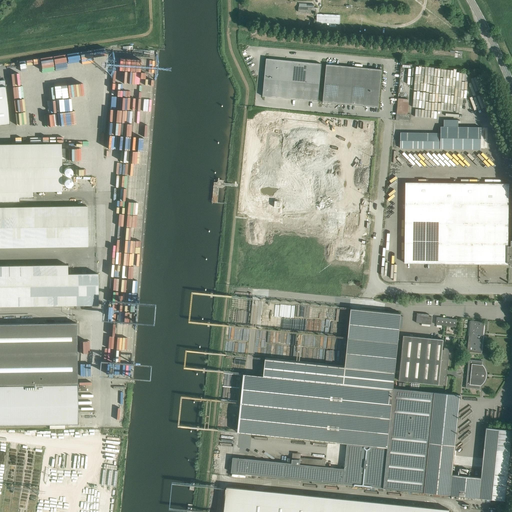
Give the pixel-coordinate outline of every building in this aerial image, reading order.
[(263,96),(290,99),(294,61),(266,58),(263,96)] [(318,102),(321,64),(294,61),(290,99),(318,102)] [(350,105),(354,67),(326,64),(323,102),(350,105)] [(378,107),(382,69),(354,67),(350,105),(378,107)] [(0,125),(10,124),(6,86),(5,80),(0,80),(0,125)] [(410,122),(411,117),(411,115),(396,113),(396,120),(410,122)] [(441,126),(441,133),(441,149),(481,149),(481,127),(441,126)] [(441,149),(441,133),(401,133),(400,148),(441,149)] [(12,144),(0,144),(0,191),(19,191),(62,191),(61,143),(25,144),(12,144)] [(508,204),(509,184),(406,182),(405,202),(508,204)] [(0,202),(19,202),(19,191),(0,191),(0,202)] [(511,236),(509,237),(508,237),(508,204),(405,202),(405,263),(508,264),(508,263),(511,263),(511,266),(511,236)] [(87,206),(0,207),(0,247),(88,246),(87,206)] [(68,265),(0,265),(0,306),(98,305),(98,273),(68,274),(68,265)] [(345,469),(343,484),(383,488),(393,388),(401,313),(361,309),(345,469)] [(431,324),(432,317),(429,316),(429,314),(417,313),(416,323),(431,324)] [(437,317),(436,325),(456,327),(457,319),(437,317)] [(481,353),(484,322),(470,321),(467,352),(481,353)] [(0,384),(77,383),(76,323),(0,323),(0,384)] [(439,384),(442,350),(443,339),(403,335),(399,380),(439,384)] [(442,350),(439,384),(439,385),(446,385),(450,348),(444,348),(444,350),(442,350)] [(483,368),(482,366),(483,361),(469,360),(466,387),(480,389),(480,384),(482,383),(483,381),(484,379),(485,376),(485,374),(485,372),(485,370),(483,368)] [(0,425),(78,424),(77,383),(0,384),(0,425)] [(393,388),(383,488),(505,500),(511,431),(511,429),(486,427),(481,477),(452,474),(460,395),(452,394),(393,388)] [(292,463),(290,478),(343,484),(345,469),(334,467),(325,467),(326,460),(301,457),(301,453),(292,453),(292,463)] [(232,467),(231,472),(290,478),(292,463),(285,463),(233,457),(232,467)] [(227,487),(224,511),(448,511),(449,509),(227,487)]
